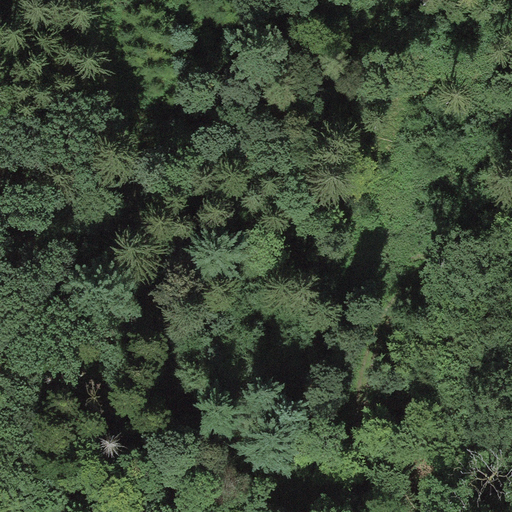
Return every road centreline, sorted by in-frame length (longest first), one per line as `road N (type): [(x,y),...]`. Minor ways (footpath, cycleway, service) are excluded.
road 1 (track): [(84,0),(132,189),(174,511)]
road 2 (track): [(393,511),(365,436),(363,375),(386,316),(511,188)]
